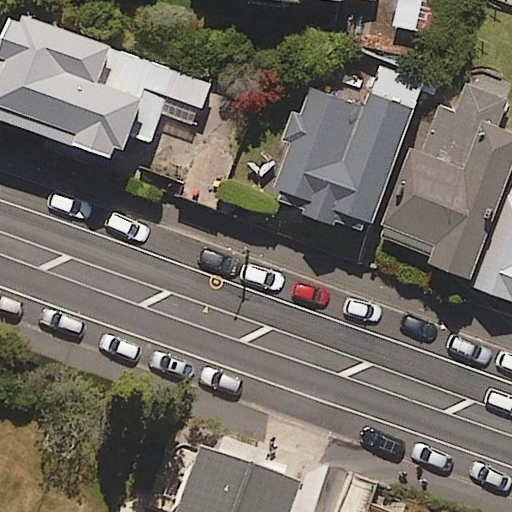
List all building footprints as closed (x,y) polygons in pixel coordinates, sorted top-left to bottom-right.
[(446,6),(420,0),(400,0),(394,27),(439,37),(446,6)] [(149,144),(165,100),(201,113),(211,84),(14,14),(0,51),(0,119),(121,162),(130,137),(149,144)] [(423,83),(381,68),(367,107),(312,87),(271,199),(369,234),(423,83)] [(506,103),(462,87),(453,111),(439,106),(422,154),(412,151),(380,237),(435,257),(432,265),(471,279),(511,167),(511,136),(496,130),(506,103)] [(169,129),(153,172),(190,187),(184,201),(213,213),(252,118),(215,103),(200,141),(169,129)] [(511,206),(481,289),(511,300),(511,206)] [(288,511),(293,499),(194,463),(176,511),(288,511)]
